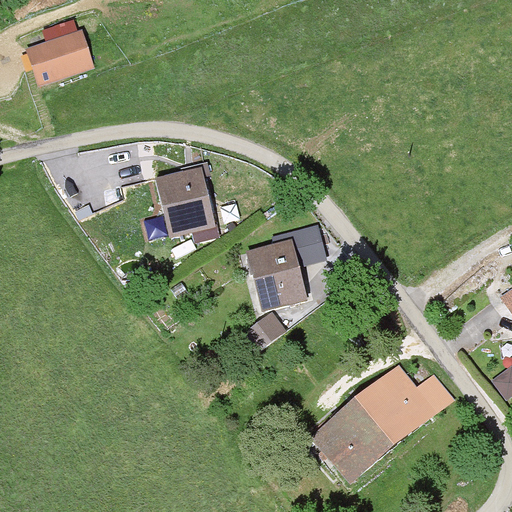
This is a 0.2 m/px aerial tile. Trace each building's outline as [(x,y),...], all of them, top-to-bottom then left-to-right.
[(81,30),(30,50),(42,83),(94,64),(81,30)] [(201,173),(159,181),(169,231),(211,223),(201,173)] [(294,244),(250,256),(263,307),(308,295),(294,244)] [(511,303),(503,310),(511,321),(511,303)] [(511,367),(494,376),(501,391),(511,386),(511,367)] [(399,371),(318,434),(351,476),(432,413),(399,371)]
